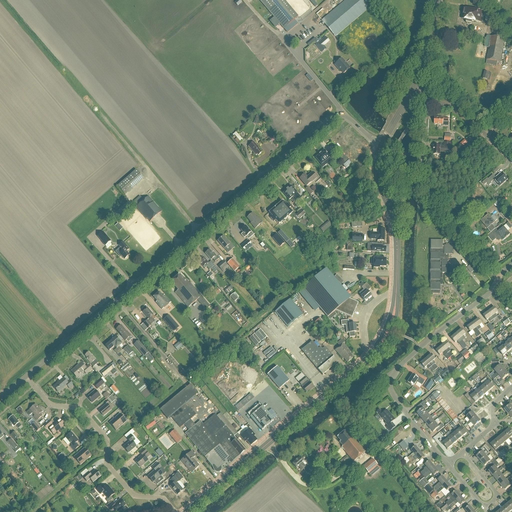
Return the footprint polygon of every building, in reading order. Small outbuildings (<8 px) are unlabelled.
[(259,0),(284,29),(298,18),(282,0),(259,0)] [(346,0),(321,21),(335,37),(362,14),(350,0),(346,0)] [(467,24),(470,25),(471,24),(472,22),(480,23),(482,12),(469,10),(469,11),(464,10),(463,15),(462,20),(464,21),(467,21),(466,23),(467,24)] [(500,63),(504,40),(491,37),(487,60),(493,62),(493,64),(496,64),(496,62),(500,63)] [(315,38),(307,44),(309,47),(316,41),(315,38)] [(326,38),(323,40),(316,46),(322,52),(325,49),(323,46),(326,44),(329,42),(326,38)] [(334,65),(338,70),(339,69),(343,74),(350,69),(342,59),(334,65)] [(482,79),(489,81),(491,73),(484,71),(482,79)] [(241,140),(235,133),(233,135),(239,142),(241,140)] [(257,155),(258,156),(261,153),(258,149),(253,143),(248,147),(256,156),(257,155)] [(434,147),(433,155),(440,155),(441,152),(449,153),(450,149),(452,149),(452,144),(444,143),(444,147),(434,147)] [(320,165),(322,168),(326,165),(324,162),(330,157),(324,151),(315,158),(321,164),(320,165)] [(341,164),(345,168),(350,163),(347,159),(341,164)] [(332,174),(327,168),(324,171),(329,176),(332,174)] [(117,187),(125,196),(144,180),(136,170),(117,187)] [(306,187),(317,178),(312,173),(309,176),(309,177),(307,178),(304,175),(299,179),(306,187)] [(487,179),(482,183),(484,186),(487,184),(489,186),(492,184),(491,183),(494,180),(500,187),(508,180),(502,173),(496,178),(493,175),(488,180),(487,179)] [(283,193),(289,201),(292,198),(293,199),(294,198),(297,201),(301,198),(291,187),(287,190),(287,191),(286,190),(283,193)] [(308,187),(305,189),(310,196),(313,193),(308,187)] [(148,197),(143,201),(140,197),(134,202),(137,206),(136,208),(146,220),(147,219),(150,222),(161,212),(148,197)] [(275,221),(279,225),(291,214),(299,223),(300,221),(299,220),(305,215),(302,211),(301,209),(297,213),(298,214),(296,216),(293,213),(292,213),(289,209),(290,208),(287,204),(286,206),(283,202),(282,202),(277,206),(274,208),(269,213),(269,214),(272,217),(272,218),(274,221),(275,221)] [(504,212),(501,214),(506,220),(509,217),(504,212)] [(262,223),(258,218),(257,218),(253,214),(247,219),(251,223),(250,224),(255,229),(262,223)] [(481,221),(491,233),(495,229),(492,225),(495,223),(488,215),(481,221)] [(114,226),(119,232),(122,229),(117,223),(114,226)] [(323,233),(331,225),(329,223),(321,230),(323,233)] [(241,235),(244,239),(246,237),(247,236),(250,238),(253,235),(251,232),(245,226),(241,231),(243,233),(241,235)] [(488,236),(493,242),(499,237),(503,241),(510,235),(504,227),(498,232),(495,229),(491,233),(488,236)] [(377,241),(384,241),(384,229),(377,229),(377,234),(370,234),(370,240),(377,240),(377,241)] [(110,242),(103,233),(97,237),(102,243),(105,247),(107,249),(111,245),(109,243),(110,242)] [(271,238),(279,247),(284,243),(276,234),(271,238)] [(228,246),(231,251),(234,248),(230,244),(223,237),(217,242),(224,250),(228,246)] [(430,294),(440,294),(440,291),(440,285),(442,285),(442,274),(447,274),(446,262),(448,262),(448,255),(452,255),(452,246),(443,246),(443,241),(431,241),(431,249),(430,249),(430,254),(431,254),(431,260),(430,260),(430,264),(431,264),(431,270),(430,270),(430,274),(431,274),(431,280),(430,280),(430,284),(431,284),(431,291),(430,291),(430,294)] [(120,257),(121,256),(124,260),(129,256),(126,252),(129,250),(123,242),(118,246),(121,249),(116,253),(120,257)] [(248,242),(241,248),(245,252),(252,246),(248,242)] [(212,260),(215,263),(219,260),(214,254),(213,255),(210,250),(205,254),(211,261),(212,260)] [(204,270),(207,267),(209,270),(211,269),(213,272),(217,269),(211,262),(208,264),(204,259),(203,260),(201,257),(197,261),(204,270)] [(231,258),(227,262),(234,271),(233,271),(235,272),(240,268),(231,258)] [(380,267),(386,267),(386,259),(379,259),(379,258),(373,258),(373,259),(371,259),(371,265),(373,265),(373,268),(379,268),(380,267)] [(218,266),(223,273),(230,268),(224,261),(218,266)] [(327,318),(335,311),(352,318),(358,304),(349,300),(350,298),(326,269),(302,289),(319,308),(327,318)] [(188,308),(197,300),(206,311),(210,307),(188,282),(184,279),(183,280),(179,275),(171,282),(178,291),(175,293),(188,308)] [(361,297),(365,302),(371,296),(367,292),(371,289),(366,283),(363,286),(365,289),(359,294),(361,297)] [(153,297),(157,302),(156,303),(162,310),(171,303),(164,296),(163,297),(159,292),(153,297)] [(229,297),(234,302),(237,300),(237,299),(239,298),(235,293),(229,297)] [(275,312),(287,328),(303,315),(290,299),(275,312)] [(494,319),(497,324),(498,323),(500,326),(502,324),(495,315),(498,313),(494,308),(489,312),(492,317),(494,319)] [(147,309),(143,312),(149,320),(151,318),(153,321),(156,319),(153,316),(147,309)] [(494,319),(492,317),(489,312),(483,316),(487,321),(489,320),(491,322),(494,326),(497,324),(494,319)] [(321,318),(312,325),(320,334),(328,327),(321,318)] [(171,319),(166,324),(173,332),(179,328),(171,319)] [(479,319),(473,324),(481,335),(484,333),(481,329),(480,326),(482,324),(479,319)] [(502,322),(505,327),(510,323),(507,319),(502,322)] [(349,333),(349,338),(355,337),(354,333),(356,332),(355,324),(349,325),(348,321),(341,321),(341,326),(345,326),(346,334),(349,333)] [(473,331),(478,338),(481,335),(473,324),(467,328),(471,333),(473,331)] [(127,340),(128,342),(132,339),(130,337),(127,333),(126,333),(120,327),(117,330),(122,337),(121,337),(125,341),(127,340)] [(249,338),(256,346),(267,337),(260,329),(249,338)] [(456,334),(466,345),(468,343),(465,340),(466,339),(463,336),(466,334),(462,330),(456,334)] [(486,336),(489,340),(494,337),(491,332),(486,336)] [(460,344),(463,347),(466,345),(456,334),(451,339),(455,343),(457,342),(459,344),(460,344)] [(503,347),(508,353),(511,349),(511,347),(508,343),(508,342),(506,339),(505,339),(504,338),(504,337),(503,339),(507,344),(504,346),(503,347)] [(116,349),(120,353),(122,351),(119,347),(120,346),(118,344),(120,342),(116,338),(110,342),(114,347),(116,349)] [(485,343),(482,339),(477,343),(480,348),(485,343)] [(343,359),(347,363),(353,358),(349,354),(350,353),(344,344),(345,344),(342,340),(337,344),(339,347),(335,351),(342,359),(343,359)] [(110,342),(105,347),(109,351),(114,347),(110,342)] [(148,353),(139,342),(134,345),(144,357),(148,353)] [(441,347),(451,358),(453,356),(448,349),(451,347),(447,342),(441,347)] [(322,350),(321,348),(317,351),(310,343),(301,351),(318,371),(322,376),(338,363),(333,357),(333,358),(325,348),(322,350)] [(498,351),(503,357),(508,353),(503,347),(504,346),(501,343),(499,344),(502,348),(498,351)] [(470,349),(473,354),(480,349),(476,344),(470,349)] [(127,347),(123,350),(125,352),(128,356),(129,356),(132,353),(127,347)] [(439,360),(443,365),(446,363),(446,362),(448,360),(451,358),(441,347),(436,352),(440,356),(442,354),(445,357),(443,359),(442,358),(439,360)] [(264,354),(268,359),(276,353),(272,348),(264,354)] [(91,364),(93,367),(98,363),(93,357),(92,357),(89,353),(85,356),(88,359),(87,360),(91,364)] [(426,360),(436,371),(438,369),(435,365),(436,364),(433,361),(436,360),(432,355),(426,360)] [(465,360),(461,356),(456,359),(460,364),(465,360)] [(431,371),(433,373),(436,371),(426,360),(421,364),(425,369),(427,367),(431,372),(431,371)] [(88,366),(85,368),(81,363),(71,372),(77,378),(84,372),(86,375),(92,370),(88,366)] [(120,369),(121,371),(122,372),(128,368),(129,370),(131,369),(128,365),(128,364),(127,363),(125,365),(122,368),(120,369)] [(100,373),(104,377),(114,369),(111,365),(100,373)] [(491,378),(493,381),(499,376),(498,376),(504,371),(500,366),(494,371),(497,374),(497,375),(496,374),(491,378)] [(267,376),(279,390),(289,382),(277,367),(267,376)] [(440,373),(443,377),(449,372),(446,368),(440,373)] [(498,376),(499,376),(501,379),(498,382),(500,384),(503,381),(503,380),(508,375),(504,371),(498,376)] [(432,380),(436,384),(438,382),(440,384),(443,381),(438,375),(432,380)] [(408,383),(414,387),(417,382),(422,386),(425,381),(418,377),(417,379),(413,376),(408,383)] [(485,385),(490,391),(495,387),(490,381),(487,377),(485,379),(488,382),(485,385)] [(304,378),(298,383),(303,388),(302,388),(306,393),(309,391),(313,388),(309,382),(309,383),(304,378)] [(53,387),(58,393),(66,386),(69,389),(73,386),(69,381),(67,383),(63,379),(53,387)] [(100,379),(93,385),(97,390),(104,384),(100,379)] [(423,388),(428,392),(434,384),(428,380),(423,388)] [(142,381),(135,387),(151,405),(154,403),(153,401),(155,399),(148,390),(149,389),(148,387),(147,388),(142,381)] [(480,389),(485,395),(490,391),(485,385),(482,381),(481,383),(483,386),(480,389)] [(216,472),(217,472),(218,472),(219,471),(220,470),(221,469),(220,468),(220,467),(230,458),(232,461),(240,454),(240,455),(245,451),(242,448),(242,447),(236,440),(235,438),(234,437),(238,434),(238,433),(237,433),(220,413),(217,417),(216,415),(203,425),(200,422),(195,425),(190,420),(195,416),(186,404),(198,394),(190,385),(160,411),(167,420),(170,417),(180,428),(183,426),(188,431),(185,434),(214,469),(215,471),(216,472)] [(475,393),(480,399),(485,395),(480,389),(478,385),(476,387),(479,390),(476,393),(475,393)] [(117,391),(113,386),(109,389),(114,394),(117,391)] [(464,396),(472,406),(475,403),(480,399),(475,393),(476,393),(473,389),(471,391),(474,394),(470,397),(468,394),(464,396)] [(87,398),(92,403),(100,397),(95,391),(87,398)] [(106,400),(110,405),(115,401),(111,396),(106,400)] [(417,414),(421,419),(427,413),(426,413),(424,410),(427,407),(423,402),(416,409),(419,412),(417,414)] [(262,431),(274,421),(260,404),(247,414),(262,431)] [(33,417),(37,421),(42,417),(40,415),(42,413),(35,405),(30,410),(35,416),(33,417)] [(111,410),(107,405),(99,411),(103,417),(111,410)] [(421,419),(425,423),(431,418),(430,418),(428,415),(431,412),(433,410),(432,408),(430,410),(426,413),(427,413),(421,419)] [(385,427),(389,432),(395,427),(391,423),(394,420),(386,410),(382,414),(379,410),(376,413),(381,420),(382,419),(386,423),(385,424),(387,426),(385,427)] [(468,426),(471,423),(470,422),(476,417),(472,412),(472,413),(469,415),(466,417),(470,421),(466,424),(468,426)] [(109,424),(116,431),(126,422),(120,414),(109,424)] [(425,423),(429,428),(435,423),(434,422),(432,419),(435,416),(434,415),(430,418),(431,418),(425,423)] [(19,423),(13,416),(8,420),(14,427),(16,426),(18,429),(21,426),(19,423)] [(470,429),(472,431),(474,428),(475,428),(475,427),(481,422),(476,417),(470,422),(471,423),(473,426),(470,429)] [(429,428),(433,433),(436,430),(438,433),(444,427),(442,424),(439,427),(436,424),(439,421),(438,419),(434,422),(435,423),(429,428)] [(47,428),(53,435),(60,429),(61,430),(63,429),(62,428),(65,425),(60,420),(53,426),(50,422),(44,426),(46,429),(47,428)] [(30,427),(35,433),(40,430),(34,423),(30,427)] [(245,427),(241,430),(244,433),(243,434),(245,436),(246,435),(249,439),(250,438),(254,443),(257,441),(253,437),(255,436),(249,429),(248,430),(245,427)] [(457,432),(462,438),(467,434),(462,428),(458,431),(455,428),(453,429),(456,432),(457,432)] [(174,429),(169,434),(177,444),(183,439),(174,429)] [(9,433),(16,441),(19,437),(13,430),(9,433)] [(238,434),(240,437),(245,442),(246,441),(250,446),(254,443),(250,438),(249,439),(246,435),(245,436),(243,434),(244,433),(241,430),(238,433),(238,434)] [(344,451),(353,462),(369,449),(358,436),(355,439),(351,434),(349,436),(345,431),(337,438),(340,442),(339,443),(342,447),(344,451)] [(452,436),(457,442),(462,438),(457,432),(456,432),(453,435),(450,432),(448,433),(451,436),(452,436)] [(78,442),(71,433),(66,438),(72,446),(70,447),(74,451),(79,447),(76,444),(78,442)] [(505,433),(500,437),(505,443),(506,443),(509,440),(511,443),(511,442),(511,440),(510,439),(505,433)] [(133,443),(135,440),(131,436),(131,435),(126,439),(129,442),(123,448),(128,454),(136,447),(133,443)] [(447,440),(452,446),(457,442),(452,436),(451,436),(448,439),(445,436),(444,437),(447,440)] [(505,443),(500,437),(495,441),(500,447),(501,447),(504,444),(508,449),(510,447),(506,443),(505,443)] [(7,443),(14,450),(17,447),(11,440),(7,443)] [(443,444),(447,450),(452,446),(447,440),(444,443),(441,440),(439,441),(442,445),(443,444)] [(403,441),(399,445),(404,452),(409,448),(403,441)] [(500,447),(495,441),(490,445),(495,451),(499,448),(502,451),(504,450),(501,447),(500,447)] [(407,459),(409,462),(420,452),(416,447),(411,451),(414,454),(407,459)] [(74,458),(80,465),(91,456),(84,449),(74,458)] [(135,462),(140,468),(148,461),(146,459),(150,456),(144,449),(139,453),(142,456),(135,462)] [(476,457),(480,462),(486,457),(486,456),(483,453),(487,450),(485,449),(482,452),(481,453),(477,457),(476,457)] [(181,461),(191,473),(198,467),(192,460),(195,457),(191,452),(181,461)] [(409,462),(411,464),(418,459),(420,462),(425,458),(420,452),(409,462)] [(62,453),(58,457),(62,462),(66,458),(62,453)] [(487,465),(489,467),(496,461),(494,459),(490,462),(487,458),(491,455),(489,453),(486,456),(486,457),(480,462),(484,467),(487,465)] [(301,471),(306,467),(305,467),(303,464),(304,462),(300,457),(292,464),(297,469),(298,467),(301,471)] [(344,462),(348,459),(345,457),(339,462),(343,466),(345,464),(344,462)] [(363,467),(369,474),(378,466),(372,459),(363,467)] [(489,472),(493,477),(499,472),(498,471),(496,469),(499,467),(498,466),(499,465),(496,461),(489,467),(491,470),(489,472)] [(312,462),(307,466),(312,472),(317,467),(312,462)] [(423,476),(429,471),(434,467),(429,462),(425,466),(427,468),(421,474),(423,476)] [(155,471),(148,477),(153,483),(154,482),(157,486),(160,483),(157,480),(163,475),(165,473),(161,468),(157,464),(152,468),(155,471)] [(439,472),(434,467),(429,471),(423,476),(425,479),(432,474),(434,476),(439,472)] [(493,477),(497,481),(503,476),(502,476),(500,473),(503,470),(501,468),(498,471),(499,472),(493,477)] [(101,477),(96,471),(91,475),(88,472),(83,477),(87,482),(90,479),(93,483),(101,477)] [(174,476),(175,477),(170,481),(173,484),(170,487),(177,495),(183,491),(177,483),(179,482),(183,478),(178,473),(174,476)] [(497,481),(501,486),(507,481),(506,480),(504,477),(507,475),(505,473),(502,476),(503,476),(497,481)] [(501,486),(505,491),(511,486),(508,482),(511,479),(511,478),(511,477),(511,476),(509,478),(506,480),(507,481),(501,486)] [(433,489),(436,492),(447,482),(442,477),(438,481),(440,483),(433,489)] [(429,484),(425,479),(419,483),(424,489),(429,484)] [(436,492),(438,495),(445,489),(447,492),(452,488),(447,482),(436,492)] [(106,501),(108,503),(113,499),(111,497),(114,494),(107,486),(104,489),(101,485),(96,490),(100,495),(102,493),(108,499),(106,501)] [(424,489),(429,495),(434,490),(430,485),(424,489)] [(447,504),(450,507),(460,497),(456,492),(451,495),(453,498),(451,500),(451,501),(447,504)] [(448,508),(450,510),(458,504),(460,506),(465,502),(460,497),(450,507),(448,508)] [(120,500),(114,505),(112,502),(107,506),(111,511),(113,509),(116,511),(118,511),(125,506),(120,500)] [(473,509),(477,506),(472,500),(467,504),(469,506),(470,506),(473,509)] [(440,509),(442,511),(443,511),(448,508),(445,505),(443,506),(440,502),(436,504),(436,505),(440,509)]
